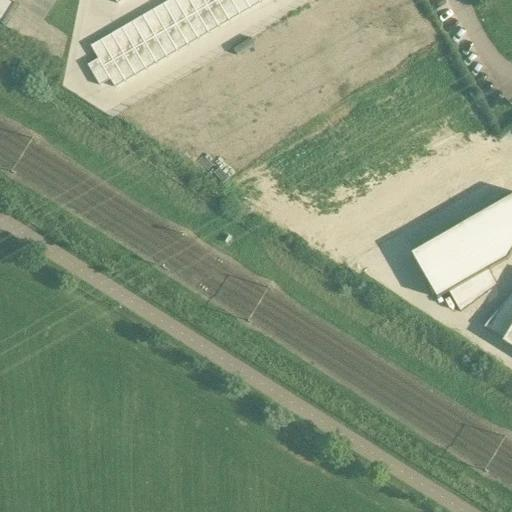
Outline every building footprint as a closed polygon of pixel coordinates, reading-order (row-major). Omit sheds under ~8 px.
[(8,0),(0,0),(0,23),(3,26),(16,5),(8,0)] [(98,59),(88,65),(100,86),(110,80),(115,88),(266,0),(170,0),(91,46),(98,59)] [(399,6),(396,0),(337,0),(150,108),(163,130),(165,129),(169,137),(175,134),(176,135),(399,6)] [(511,260),(511,199),(414,257),(441,302),(451,296),(463,316),(501,290),(492,274),(511,262),(511,260)] [(511,294),(484,329),(505,341),(503,343),(511,348),(511,294)]
